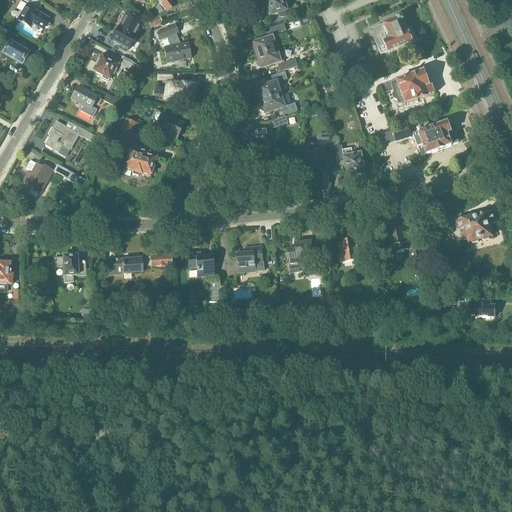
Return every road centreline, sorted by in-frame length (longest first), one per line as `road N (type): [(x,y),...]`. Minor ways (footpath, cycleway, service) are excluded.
road 1 (residential): [(171,223),(337,207),(511,164)]
road 2 (unclassified): [(171,223),(221,111),(226,64),(205,0)]
road 3 (unclassified): [(0,173),(100,0)]
road 4 (unclassified): [(0,222),(171,223)]
road 5 (primary): [(511,147),(445,0)]
